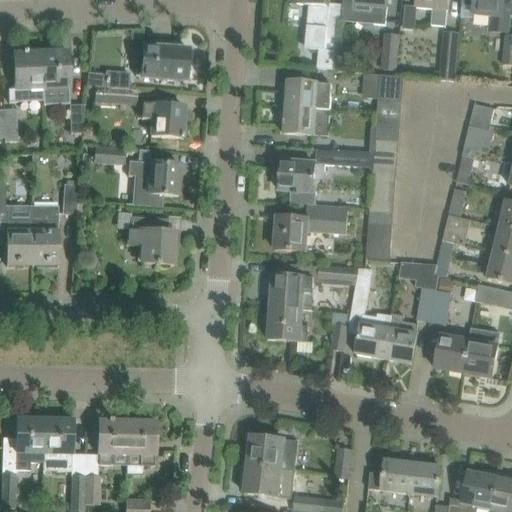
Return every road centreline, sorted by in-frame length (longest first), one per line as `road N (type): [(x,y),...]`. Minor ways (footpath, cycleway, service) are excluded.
road 1 (residential): [(217,320),(248,4)]
road 2 (residential): [(511,441),(211,387)]
road 3 (residential): [(0,18),(248,4)]
road 4 (residential): [(0,319),(217,320)]
road 5 (residential): [(211,387),(0,385)]
road 6 (residential): [(202,511),(211,387)]
